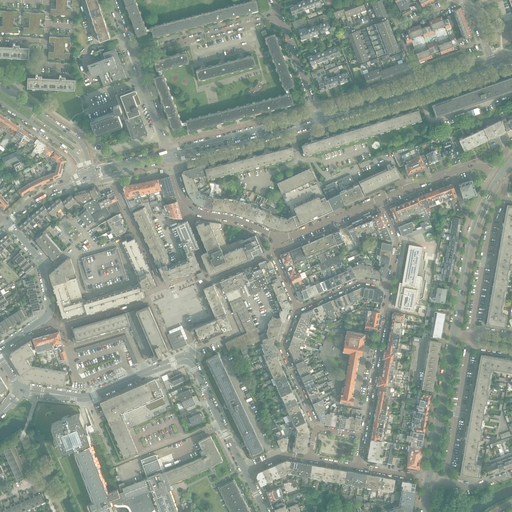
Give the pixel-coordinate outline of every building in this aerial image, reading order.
[(99,6),(97,0),(86,0),(89,9),(99,6)] [(141,17),(138,8),(135,0),(129,0),(124,2),(132,21),(141,17)] [(255,0),(254,0),(252,1),(240,4),(242,14),(258,10),(255,0)] [(309,8),(307,1),(305,1),(304,0),(301,2),(304,10),(309,8)] [(315,6),(313,0),(308,0),(307,1),(309,8),(315,6)] [(383,5),(382,2),(380,0),(379,0),(372,3),(373,8),(383,5)] [(366,10),(363,1),(362,1),(357,2),(361,12),(366,10)] [(304,10),(301,2),(297,3),(297,4),(295,5),(298,12),(304,10)] [(361,12),(357,2),(353,4),(356,14),(361,12)] [(401,12),(410,8),(407,3),(398,8),(401,12)] [(242,14),(240,4),(224,8),(226,18),(242,14)] [(356,14),(353,4),(348,6),(351,15),(356,14)] [(298,12),(295,5),(293,6),(293,5),(288,6),(289,8),(292,15),(298,12)] [(346,14),(343,9),(344,9),(343,8),(342,5),(337,7),(341,16),(345,15),(346,14)] [(384,9),(384,7),(383,5),(373,8),(375,13),(384,9)] [(104,20),(102,14),(99,6),(89,9),(94,23),(104,20)] [(341,16),(337,7),(332,9),(333,10),(336,18),(341,16)] [(462,7),(454,10),(454,11),(456,15),(457,20),(459,25),(461,30),(463,34),(464,36),(457,38),(459,41),(465,39),(473,36),(471,31),(469,27),(467,22),(465,17),(464,12),(462,7)] [(226,18),(224,8),(208,12),(211,22),(226,18)] [(412,12),(410,8),(401,12),(403,17),(412,12)] [(386,14),(385,11),(384,9),(375,13),(377,18),(384,15),(386,14)] [(211,22),(208,12),(189,17),(192,27),(211,22)] [(456,25),(452,14),(447,16),(448,18),(443,20),(442,16),(429,21),(430,25),(425,26),(429,35),(433,34),(432,30),(445,25),(446,29),(451,27),(456,25)] [(146,29),(144,24),(141,17),(132,21),(138,37),(147,33),(147,32),(146,29)] [(192,27),(189,17),(170,22),(172,32),(192,27)] [(110,38),(106,26),(104,20),(94,23),(100,42),(110,38)] [(400,51),(398,48),(397,49),(386,20),(375,24),(381,40),(386,53),(392,51),(393,54),(400,51)] [(331,29),(328,21),(322,24),(325,32),(329,31),(329,30),(331,29)] [(172,32),(170,22),(150,27),(151,28),(146,29),(147,32),(151,31),(153,37),(172,32)] [(325,32),(322,24),(316,26),(319,33),(321,33),(321,34),(325,32)] [(386,53),(381,40),(375,24),(366,27),(377,57),(386,53)] [(429,35),(425,26),(421,28),(420,25),(407,29),(408,33),(403,35),(407,43),(412,42),(410,38),(423,33),(424,37),(429,35)] [(451,40),(449,37),(454,35),(451,27),(446,29),(445,25),(432,30),(433,34),(429,35),(424,37),(423,33),(410,38),(412,42),(414,48),(416,53),(429,48),(427,45),(432,43),(437,41),(438,45),(451,40)] [(319,33),(316,26),(310,28),(314,37),(317,35),(317,34),(319,33)] [(314,37),(310,28),(305,30),(307,38),(309,37),(310,38),(314,37)] [(307,38),(305,30),(299,32),(301,39),(301,40),(301,41),(306,39),(306,38),(307,38)] [(359,36),(358,31),(348,34),(348,35),(350,39),(359,36)] [(281,52),(278,43),(275,34),(265,37),(271,53),(272,53),(272,55),(281,52)] [(454,49),(453,45),(457,44),(454,35),(449,37),(451,40),(438,45),(437,41),(432,43),(435,52),(440,50),(441,54),(454,49)] [(361,40),(359,36),(350,39),(352,44),(361,40)] [(363,45),(361,40),(352,44),(354,49),(363,45)] [(29,59),(29,48),(24,48),(24,49),(21,49),(21,48),(19,48),(20,45),(15,45),(15,43),(13,43),(13,49),(10,48),(10,47),(5,47),(5,57),(9,58),(9,57),(13,57),(13,58),(21,58),(21,57),(24,57),(24,58),(29,59)] [(435,52),(432,43),(427,45),(429,48),(416,53),(419,62),(432,57),(431,53),(435,52)] [(365,50),(363,45),(354,49),(356,53),(365,50)] [(340,54),(337,47),(335,48),(335,47),(331,48),(334,57),(340,54)] [(334,57),(331,48),(327,49),(328,50),(326,51),(329,59),(334,57)] [(117,53),(115,49),(103,53),(105,57),(94,61),(94,63),(87,65),(89,70),(88,70),(88,72),(89,72),(90,72),(92,77),(99,74),(102,82),(103,86),(119,80),(123,79),(125,79),(128,79),(128,78),(127,75),(126,74),(125,73),(124,72),(117,53)] [(367,55),(365,50),(356,53),(357,58),(367,55)] [(329,59),(326,51),(324,52),(323,51),(320,52),(323,61),(329,59)] [(189,62),(186,52),(173,55),(175,66),(189,62)] [(288,70),(285,61),(281,52),(272,55),(272,56),(278,72),(278,71),(279,74),(288,70)] [(323,61),(320,52),(316,54),(316,55),(314,56),(317,63),(323,61)] [(175,66),(173,55),(154,60),(156,70),(156,71),(160,70),(163,69),(175,66)] [(256,66),(253,55),(234,60),(237,70),(256,66)] [(317,63),(314,56),(312,56),(312,55),(307,57),(308,59),(308,58),(311,65),(317,63)] [(369,60),(367,55),(357,58),(358,61),(359,63),(369,60)] [(237,70),(234,60),(215,65),(218,75),(237,70)] [(412,70),(408,61),(403,63),(406,72),(409,71),(412,70)] [(406,72),(403,63),(398,64),(402,74),(406,72)] [(402,74),(398,64),(393,66),(397,75),(402,74)] [(218,75),(215,65),(196,70),(198,80),(218,75)] [(397,75),(393,66),(388,68),(392,77),(397,75)] [(392,77),(388,68),(384,70),(387,79),(392,77)] [(294,86),(292,79),(288,70),(279,74),(278,74),(284,90),(285,90),(288,89),(294,86)] [(377,80),(373,71),(368,73),(372,82),(377,80)] [(350,79),(347,72),(341,74),(344,83),(348,81),(348,80),(350,79)] [(51,89),(52,79),(47,78),(47,80),(44,80),(44,79),(42,79),(42,76),(38,76),(38,73),(36,73),(36,78),(36,79),(33,79),(33,78),(28,77),(27,88),(32,88),(32,87),(35,87),(35,88),(43,89),(43,88),(47,88),(47,89),(51,89)] [(372,82),(368,73),(363,74),(367,84),(372,82)] [(75,90),(75,80),(71,80),(71,81),(67,81),(67,80),(66,80),(66,77),(61,77),(61,74),(59,74),(59,80),(56,80),(56,79),(52,79),(51,89),(55,89),(56,88),(59,88),(59,89),(67,90),(67,89),(70,89),(70,90),(75,90)] [(170,92),(165,80),(163,74),(162,74),(157,76),(153,78),(160,96),(170,92)] [(344,83),(341,74),(335,76),(338,84),(340,83),(340,84),(344,83)] [(338,84),(335,76),(329,79),(333,87),(336,86),(336,85),(338,84)] [(451,112),(507,92),(511,90),(511,78),(432,106),(436,117),(451,112)] [(333,87),(329,79),(324,81),(326,88),(328,87),(329,89),(333,87)] [(326,88),(324,81),(318,83),(320,90),(320,92),(325,90),(325,89),(326,88)] [(141,103),(137,94),(136,91),(135,90),(134,90),(132,91),(131,89),(126,91),(116,95),(119,104),(123,115),(138,109),(137,106),(140,104),(141,104),(141,103)] [(277,108),(294,103),(291,93),(290,94),(288,89),(285,90),(287,94),(274,98),(277,108)] [(177,111),(173,102),(170,92),(160,96),(167,115),(177,111)] [(277,108),(274,98),(259,102),(261,112),(277,108)] [(261,112),(259,102),(242,106),(245,116),(261,112)] [(125,119),(123,115),(119,104),(113,106),(116,112),(91,122),(96,133),(122,124),(121,120),(124,119),(125,119)] [(245,116),(242,106),(223,111),(226,121),(245,116)] [(147,133),(142,120),(138,109),(123,115),(125,119),(132,139),(147,133)] [(421,119),(418,110),(405,114),(408,124),(421,119)] [(181,123),(180,120),(177,111),(167,115),(173,130),(183,126),(182,125),(181,123)] [(226,121),(223,111),(205,116),(207,126),(226,121)] [(0,130),(2,128),(8,118),(6,117),(0,112),(0,130)] [(408,124),(405,114),(389,118),(392,128),(408,124)] [(207,126),(205,116),(186,121),(181,123),(182,125),(187,124),(188,131),(207,126)] [(18,125),(14,123),(10,120),(10,119),(8,118),(2,128),(14,136),(21,126),(19,125),(18,125)] [(392,128),(389,118),(373,123),(376,133),(392,128)] [(511,128),(508,120),(508,118),(506,119),(507,120),(503,123),(506,131),(511,128)] [(506,131),(503,123),(502,120),(483,129),(488,139),(502,133),(503,134),(506,132),(506,133),(506,132),(506,131)] [(376,133),(373,123),(357,128),(360,138),(376,133)] [(30,134),(27,131),(23,129),(23,128),(21,126),(14,136),(27,145),(33,135),(31,134),(30,134)] [(360,138),(357,128),(339,134),(342,144),(360,138)] [(488,139),(483,129),(459,140),(464,151),(488,139)] [(342,144),(339,134),(320,140),(323,149),(342,144)] [(54,150),(46,145),(39,140),(39,139),(38,138),(37,138),(35,137),(35,136),(33,135),(27,145),(33,149),(33,150),(39,154),(46,158),(49,157),(54,150)] [(323,149),(320,140),(301,145),(303,151),(304,152),(303,152),(303,154),(304,154),(304,155),(323,149)] [(455,151),(454,146),(452,147),(451,144),(443,147),(447,156),(448,157),(450,156),(451,155),(451,154),(455,153),(454,152),(455,151)] [(294,157),(292,147),(275,151),(278,161),(294,157)] [(422,162),(426,160),(424,154),(422,155),(418,147),(409,151),(408,147),(392,152),(399,167),(403,165),(404,164),(408,173),(424,166),(422,162)] [(440,157),(440,154),(436,156),(436,154),(438,153),(436,150),(431,152),(430,151),(428,152),(429,153),(426,155),(430,164),(441,159),(440,157)] [(6,166),(22,158),(18,151),(2,158),(6,166)] [(51,163),(58,153),(55,151),(50,157),(52,158),(50,161),(51,163)] [(278,161),(275,151),(259,155),(262,165),(278,161)] [(57,162),(60,158),(62,156),(58,153),(51,163),(53,164),(55,161),(57,162)] [(262,165),(259,155),(243,159),(246,169),(262,165)] [(246,169),(243,159),(225,164),(227,174),(246,169)] [(14,165),(14,166),(17,171),(18,170),(22,168),(23,168),(20,163),(20,162),(15,165),(14,165)] [(390,181),(394,179),(395,181),(400,179),(394,165),(393,165),(391,167),(389,163),(386,165),(388,168),(365,178),(358,181),(359,183),(365,195),(364,193),(390,181),(391,183),(390,181)] [(227,174),(225,164),(205,169),(206,175),(207,175),(208,179),(227,174)] [(202,176),(206,175),(205,169),(204,165),(184,171),(183,173),(193,178),(194,177),(199,175),(199,176),(200,180),(199,183),(203,184),(204,182),(204,180),(203,180),(202,176)] [(328,199),(326,196),(324,197),(311,168),(277,183),(287,205),(289,206),(293,217),(296,226),(333,210),(328,199)] [(50,182),(48,175),(43,176),(40,169),(38,169),(39,171),(40,174),(41,177),(44,184),(50,182)] [(56,178),(54,173),(48,175),(50,182),(56,180),(56,178)] [(192,180),(193,178),(183,173),(182,174),(186,188),(187,190),(189,194),(198,191),(196,186),(195,186),(195,184),(194,184),(192,180)] [(353,181),(350,174),(325,186),(326,188),(327,187),(330,186),(333,185),(335,190),(338,189),(337,187),(343,184),(344,183),(345,184),(347,183),(349,182),(351,181),(353,181)] [(175,194),(169,176),(158,179),(161,190),(163,197),(175,194)] [(44,184),(41,177),(35,180),(38,187),(44,184)] [(161,190),(158,179),(148,181),(144,182),(147,192),(147,193),(148,193),(149,196),(159,193),(159,190),(161,190)] [(38,187),(35,180),(29,183),(33,190),(38,187)] [(476,195),(472,180),(462,183),(458,184),(463,199),(468,197),(467,197),(471,196),(476,195)] [(146,196),(145,193),(147,192),(144,182),(137,183),(130,184),(135,203),(137,206),(143,203),(149,202),(148,199),(144,200),(143,199),(142,196),(146,196)] [(33,190),(29,183),(23,187),(27,193),(33,190)] [(137,206),(135,203),(130,184),(126,185),(125,185),(124,186),(123,186),(123,187),(123,189),(123,190),(124,191),(129,203),(132,210),(144,205),(148,203),(149,203),(149,202),(143,203),(137,206)] [(462,211),(457,198),(452,184),(445,187),(450,199),(451,202),(452,205),(455,213),(462,211)] [(364,196),(358,185),(347,190),(350,198),(351,197),(353,201),(356,199),(364,196)] [(327,187),(326,188),(323,189),(326,194),(333,191),(330,186),(327,187)] [(27,193),(23,187),(18,190),(22,197),(27,193)] [(450,199),(445,187),(438,189),(443,202),(450,199)] [(86,198),(97,192),(95,188),(73,193),(72,194),(81,204),(87,200),(86,198)] [(443,202),(438,189),(431,192),(436,204),(443,202)] [(350,198),(347,190),(340,193),(340,194),(345,204),(353,201),(351,197),(350,198)] [(209,197),(210,194),(205,192),(202,194),(200,193),(199,191),(198,191),(189,194),(191,196),(193,199),(195,201),(198,204),(199,204),(202,206),(203,206),(205,201),(207,202),(209,197)] [(83,206),(99,196),(99,195),(97,192),(86,198),(87,200),(81,204),(83,206)] [(105,206),(117,200),(113,192),(107,195),(107,194),(101,197),(99,195),(99,196),(83,206),(85,208),(85,207),(91,215),(105,206)] [(436,204),(431,192),(425,195),(430,207),(431,210),(437,207),(436,204)] [(345,204),(340,194),(328,199),(333,210),(345,204)] [(76,201),(71,195),(67,198),(72,205),(76,201)] [(205,201),(203,206),(206,207),(209,208),(212,209),(213,209),(220,210),(222,199),(222,196),(214,195),(214,198),(213,197),(212,198),(209,197),(207,202),(205,201)] [(430,207),(425,195),(420,197),(425,209),(430,207)] [(425,209),(420,197),(419,197),(419,196),(418,197),(417,197),(415,198),(414,198),(414,199),(417,206),(414,207),(419,219),(422,217),(424,222),(420,224),(422,228),(425,227),(431,225),(425,209)] [(65,205),(62,202),(63,202),(59,198),(55,202),(60,208),(64,205),(65,205)] [(72,205),(67,198),(63,202),(62,202),(65,205),(64,205),(68,209),(72,205)] [(239,202),(234,212),(235,212),(240,214),(242,214),(246,216),(249,217),(253,208),(253,207),(254,204),(251,202),(250,205),(246,204),(244,202),(245,200),(241,198),(239,202)] [(9,205),(7,202),(9,200),(8,199),(0,206),(4,210),(9,205)] [(222,199),(220,210),(221,210),(227,211),(228,211),(229,211),(234,212),(239,202),(236,200),(229,200),(222,199)] [(419,219),(414,207),(411,200),(405,203),(413,221),(419,219)] [(60,208),(55,202),(51,205),(56,212),(60,208)] [(182,218),(177,202),(165,205),(168,217),(182,218)] [(413,221),(405,203),(396,206),(399,213),(402,211),(407,223),(412,221),(413,221)] [(49,212),(47,209),(43,205),(39,209),(45,215),(49,212)] [(56,212),(51,205),(47,209),(49,212),(52,216),(56,212)] [(511,260),(510,260),(511,255),(511,205),(507,205),(497,259),(498,259),(497,261),(498,261),(498,262),(501,263),(500,267),(498,267),(497,267),(497,268),(496,268),(496,270),(486,324),(504,327),(506,315),(501,314),(500,313),(504,291),(506,291),(508,278),(507,278),(508,273),(511,273),(511,270),(511,269),(511,260)] [(110,215),(107,209),(105,206),(91,215),(95,220),(94,220),(97,224),(110,215)] [(268,210),(262,222),(269,226),(271,226),(274,227),(278,228),(282,229),(285,229),(286,229),(286,219),(283,219),(281,218),(280,219),(273,216),(275,211),(276,209),(269,206),(268,210)] [(407,223),(402,211),(399,213),(396,206),(390,208),(395,219),(398,227),(407,223)] [(95,220),(91,215),(85,207),(85,208),(77,214),(88,226),(94,220),(95,220)] [(171,264),(170,262),(145,207),(133,212),(159,268),(159,267),(161,271),(160,271),(165,282),(200,268),(195,256),(188,259),(169,266),(170,268),(168,269),(167,268),(168,268),(167,266),(171,264)] [(253,208),(249,217),(252,218),(256,220),(262,222),(268,210),(261,207),(260,210),(256,208),(256,209),(253,208)] [(45,215),(39,209),(35,212),(41,219),(45,215)] [(41,219),(35,212),(31,216),(37,223),(41,219)] [(386,226),(381,214),(379,213),(371,216),(377,230),(386,226)] [(123,224),(122,221),(121,221),(119,218),(120,218),(118,215),(118,216),(117,214),(107,220),(112,230),(122,225),(123,225),(123,224)] [(37,223),(31,216),(27,220),(33,226),(37,223)] [(378,232),(377,230),(371,216),(365,219),(370,232),(370,231),(371,234),(378,232)] [(296,226),(293,217),(288,219),(286,219),(286,229),(289,228),(293,227),(296,226)] [(370,232),(365,219),(359,222),(364,235),(368,234),(367,233),(370,232)] [(33,226),(27,220),(23,223),(29,229),(33,226)] [(224,238),(220,229),(221,228),(222,223),(213,222),(213,224),(211,225),(210,223),(206,223),(206,221),(199,220),(197,220),(196,221),(195,222),(195,223),(195,224),(195,225),(196,227),(197,227),(198,227),(198,228),(199,230),(198,230),(204,244),(214,240),(218,238),(219,240),(224,238)] [(197,242),(188,224),(187,221),(175,226),(175,227),(174,227),(173,227),(172,227),(172,228),(172,229),(172,230),(173,230),(174,229),(176,228),(184,247),(179,249),(183,258),(188,256),(188,259),(195,256),(194,254),(195,254),(196,253),(195,251),(195,250),(199,248),(196,242),(197,242)] [(411,229),(414,227),(412,221),(407,223),(398,227),(402,236),(412,232),(411,229)] [(364,235),(359,222),(352,224),(357,237),(360,235),(365,246),(370,245),(367,239),(366,239),(364,235)] [(29,229),(23,223),(19,227),(24,233),(29,229)] [(357,237),(352,224),(347,227),(352,239),(357,237)] [(61,253),(52,242),(45,234),(49,231),(54,237),(56,235),(58,234),(53,227),(50,225),(42,232),(43,233),(36,240),(53,260),(61,253)] [(126,231),(126,230),(125,228),(124,227),(122,225),(112,230),(111,230),(112,233),(113,232),(115,237),(126,231)] [(392,241),(386,226),(377,230),(378,232),(381,239),(392,241)] [(345,242),(340,230),(338,230),(338,231),(332,233),(332,234),(338,247),(339,248),(346,245),(345,242)] [(13,240),(8,234),(4,237),(9,244),(13,240)] [(338,247),(332,234),(317,240),(323,254),(338,247)] [(83,301),(76,278),(53,285),(54,288),(63,319),(65,320),(90,313),(145,296),(143,290),(156,285),(151,275),(150,276),(148,272),(149,272),(133,236),(130,235),(127,236),(126,239),(126,240),(122,242),(123,244),(122,244),(138,277),(139,276),(141,279),(142,278),(143,279),(139,280),(141,284),(86,300),(83,301)] [(262,252),(255,236),(241,242),(248,258),(253,256),(262,252)] [(9,244),(4,237),(0,240),(0,241),(5,248),(9,244)] [(248,258),(241,242),(240,239),(227,245),(224,238),(219,240),(218,238),(214,240),(219,254),(213,256),(211,257),(213,262),(215,268),(217,267),(219,271),(222,269),(248,258)] [(219,254),(214,240),(204,244),(207,251),(208,252),(209,255),(212,254),(213,256),(219,254)] [(323,254),(317,240),(302,247),(302,246),(310,267),(312,266),(309,259),(323,254)] [(390,251),(392,244),(379,242),(378,244),(377,248),(381,249),(380,249),(390,251)] [(426,279),(425,279),(426,271),(426,270),(425,270),(425,269),(424,269),(426,262),(426,261),(425,260),(424,260),(424,259),(425,253),(421,252),(422,247),(409,245),(402,283),(399,282),(395,306),(401,307),(400,308),(413,311),(415,301),(416,301),(417,301),(418,300),(418,299),(419,299),(420,299),(422,299),(422,298),(423,297),(423,296),(426,281),(426,280),(426,279)] [(310,267),(302,246),(290,251),(295,265),(299,272),(310,267)] [(126,277),(117,247),(84,256),(90,277),(84,279),(87,288),(126,277)] [(389,257),(390,251),(380,249),(377,248),(376,255),(379,255),(389,257)] [(17,262),(25,254),(25,253),(22,255),(20,253),(23,251),(21,250),(19,252),(20,252),(13,258),(17,262)] [(215,268),(213,262),(211,257),(213,256),(212,254),(209,255),(208,252),(207,251),(201,254),(202,257),(210,275),(222,269),(219,271),(217,267),(215,268)] [(294,265),(288,252),(281,255),(286,268),(292,266),(294,265)] [(321,270),(343,261),(344,261),(344,260),(348,258),(347,256),(351,255),(349,252),(342,255),(341,254),(318,264),(321,270)] [(20,266),(29,258),(28,257),(26,259),(24,257),(26,255),(25,254),(17,262),(20,266)] [(388,264),(389,257),(379,255),(379,260),(380,260),(379,262),(388,264)] [(23,270),(32,262),(31,261),(29,263),(27,261),(30,259),(29,258),(20,266),(23,270)] [(52,285),(53,285),(76,278),(77,278),(75,271),(74,271),(72,263),(71,258),(68,258),(66,259),(57,268),(55,269),(54,269),(49,274),(52,285)] [(365,275),(367,262),(365,262),(364,259),(356,263),(356,264),(362,274),(365,274),(365,275)] [(371,276),(373,267),(374,263),(371,263),(372,261),(364,259),(365,262),(367,262),(365,275),(371,276)] [(268,267),(266,262),(266,261),(259,263),(259,264),(258,265),(260,269),(261,268),(267,283),(273,281),(272,277),(268,270),(269,269),(268,267)] [(36,275),(35,269),(31,265),(33,263),(32,262),(23,270),(27,273),(21,278),(29,277),(36,275)] [(386,274),(388,264),(379,262),(379,266),(381,266),(380,269),(379,270),(384,276),(386,274)] [(293,283),(321,270),(318,264),(312,266),(310,267),(299,272),(295,274),(290,276),(293,283)] [(362,274),(356,264),(355,264),(355,265),(351,267),(356,276),(356,277),(362,274)] [(268,284),(267,283),(261,268),(260,269),(258,265),(257,265),(257,266),(252,268),(260,287),(268,284)] [(295,274),(292,266),(286,268),(290,276),(295,274)] [(356,276),(351,267),(351,266),(347,268),(350,275),(349,275),(351,278),(352,279),(353,278),(353,277),(356,276)] [(252,268),(251,268),(251,267),(243,270),(244,271),(246,276),(253,291),(260,288),(260,287),(252,268)] [(384,276),(379,270),(378,270),(374,270),(375,267),(373,267),(371,276),(381,278),(384,276)] [(350,275),(347,268),(342,270),(343,272),(345,277),(344,278),(346,281),(346,280),(347,281),(349,280),(349,279),(351,278),(349,275),(350,275)] [(253,324),(237,288),(246,285),(251,295),(261,291),(260,288),(253,291),(246,276),(244,271),(220,281),(221,283),(229,303),(229,302),(234,314),(237,312),(238,314),(239,316),(239,317),(240,319),(241,321),(242,323),(243,324),(243,326),(244,328),(253,324)] [(340,280),(340,279),(338,274),(336,275),(335,273),(333,274),(333,276),(336,281),(335,282),(337,285),(337,284),(338,285),(339,284),(340,283),(341,283),(340,280)] [(317,289),(314,282),(311,276),(309,277),(312,283),(310,284),(312,289),(314,294),(315,295),(316,294),(317,293),(318,293),(317,290),(317,289)] [(322,287),(320,282),(317,276),(315,276),(317,281),(318,281),(319,283),(318,283),(317,281),(314,282),(317,289),(317,290),(318,293),(319,292),(320,293),(321,292),(321,291),(323,291),(321,288),(322,287)] [(331,284),(331,283),(329,278),(328,276),(323,278),(326,285),(326,286),(327,289),(328,288),(329,289),(330,288),(330,287),(332,287),(331,284)] [(35,283),(34,281),(37,280),(37,278),(33,279),(34,279),(25,281),(25,280),(23,280),(24,286),(26,285),(27,287),(38,284),(38,283),(35,283)] [(283,291),(278,279),(273,281),(273,283),(271,284),(269,285),(271,289),(273,288),(276,295),(283,291)] [(312,289),(310,284),(307,279),(306,279),(308,285),(305,286),(308,293),(309,297),(310,296),(310,297),(312,296),(312,295),(314,294),(312,289)] [(303,295),(301,288),(299,285),(298,282),(293,284),(299,298),(301,299),(304,298),(303,296),(303,295)] [(226,312),(219,295),(214,284),(203,289),(208,299),(215,316),(215,317),(216,316),(217,318),(226,315),(225,312),(226,312)] [(308,293),(305,286),(304,285),(303,285),(303,287),(301,288),(303,295),(303,296),(304,298),(304,299),(305,298),(306,299),(307,298),(308,297),(309,297),(308,293)] [(446,293),(446,289),(445,289),(445,288),(444,288),(444,289),(437,287),(436,294),(445,295),(446,293)] [(363,297),(365,288),(361,288),(359,289),(358,290),(357,290),(356,290),(354,291),(354,292),(353,292),(358,303),(360,302),(359,299),(363,297)] [(290,306),(283,291),(276,295),(278,300),(274,302),(275,304),(279,302),(282,309),(287,307),(290,306)] [(358,303),(353,292),(352,293),(351,292),(349,293),(349,294),(348,294),(352,303),(355,302),(356,304),(358,303)] [(352,303),(348,294),(347,294),(346,295),(345,296),(344,296),(349,307),(351,306),(350,304),(352,303)] [(444,302),(445,298),(445,295),(436,294),(435,300),(441,302),(442,302),(444,302)] [(349,307),(344,296),(343,296),(342,296),(340,297),(340,298),(339,297),(344,307),(344,309),(349,307)] [(341,308),(344,307),(339,297),(339,298),(338,298),(337,298),(336,299),(335,300),(340,311),(342,310),(341,308)] [(1,308),(9,304),(6,299),(0,302),(0,306),(1,307),(0,307),(0,310),(2,309),(1,308)] [(340,311),(335,300),(334,300),(333,300),(332,301),(331,302),(331,301),(335,311),(335,312),(338,311),(338,312),(340,311)] [(335,311),(331,301),(330,302),(329,302),(328,302),(327,303),(326,304),(333,319),(335,318),(332,312),(335,311)] [(333,319),(326,304),(325,304),(324,304),(323,304),(322,305),(326,314),(328,313),(331,320),(333,319)] [(322,318),(324,317),(323,316),(326,314),(322,305),(321,306),(320,305),(319,306),(318,307),(317,308),(322,318)] [(168,350),(158,328),(149,306),(124,313),(128,326),(130,326),(145,360),(151,357),(152,360),(163,355),(162,352),(168,350)] [(284,322),(288,311),(288,309),(288,308),(288,307),(287,308),(287,307),(282,309),(283,310),(282,311),(281,310),(280,313),(280,314),(279,314),(280,317),(278,318),(278,319),(282,321),(282,322),(282,321),(284,322)] [(380,312),(370,310),(370,308),(366,307),(366,310),(365,316),(378,318),(378,316),(379,316),(380,312)] [(322,318),(317,308),(316,308),(315,308),(314,308),(313,309),(316,316),(316,318),(319,316),(321,321),(323,320),(322,318)] [(25,317),(21,309),(16,312),(22,322),(24,321),(22,319),(24,317),(26,320),(28,319),(26,316),(25,317)] [(316,316),(313,309),(313,310),(313,309),(305,313),(305,312),(302,314),(300,317),(301,317),(300,317),(301,317),(310,321),(311,321),(313,318),(312,318),(312,317),(316,316)] [(444,319),(445,313),(435,311),(434,317),(444,319)] [(22,322),(16,312),(12,315),(18,325),(19,324),(18,322),(20,320),(22,323),(22,322)] [(404,323),(405,318),(403,317),(404,314),(394,312),(393,315),(392,321),(402,323),(404,323)] [(74,343),(124,328),(128,326),(124,313),(73,328),(75,337),(72,338),(74,343)] [(18,325),(12,315),(8,318),(14,328),(15,327),(13,324),(16,323),(17,325),(18,325)] [(232,329),(226,315),(217,318),(205,324),(201,325),(195,328),(195,327),(195,328),(191,330),(192,334),(196,332),(201,343),(224,333),(223,332),(229,330),(229,331),(232,329)] [(378,322),(378,319),(378,318),(365,316),(364,322),(365,322),(377,325),(378,324),(377,324),(377,322),(378,322)] [(277,335),(280,327),(282,322),(282,321),(278,319),(278,318),(277,318),(272,317),(271,317),(269,322),(268,325),(269,326),(267,331),(267,332),(269,338),(273,336),(277,335)] [(309,323),(310,321),(301,317),(301,318),(300,318),(299,320),(300,321),(299,322),(313,327),(314,325),(311,324),(309,323)] [(442,325),(444,319),(434,317),(433,324),(442,325)] [(14,328),(8,318),(3,320),(10,330),(11,330),(9,327),(11,325),(13,328),(14,328)] [(10,330),(3,320),(0,322),(0,324),(5,333),(6,332),(5,330),(7,328),(9,331),(10,330)] [(376,330),(377,325),(365,322),(364,330),(369,330),(369,331),(372,331),(372,329),(376,330)] [(262,340),(269,338),(267,332),(258,336),(253,324),(244,328),(245,330),(242,331),(241,332),(242,334),(225,343),(227,348),(229,352),(262,340)] [(441,332),(442,325),(433,324),(431,330),(441,332)] [(306,332),(307,330),(297,326),(297,327),(296,327),(296,329),(296,330),(296,331),(307,335),(311,337),(312,335),(306,332)] [(187,345),(180,329),(167,334),(174,350),(187,345)] [(352,396),(358,362),(360,355),(361,355),(362,354),(363,348),(368,348),(369,346),(370,341),(370,338),(371,338),(372,333),(365,331),(365,334),(346,330),(345,336),(343,336),(342,344),(344,344),(342,352),(350,353),(349,358),(348,358),(348,361),(349,361),(348,365),(347,365),(347,368),(347,372),(346,372),(346,375),(345,379),(344,382),(345,382),(344,386),(343,389),(344,389),(343,392),(341,392),(341,395),(340,394),(338,396),(338,399),(339,401),(340,401),(339,402),(353,404),(354,396),(352,396)] [(440,338),(441,332),(431,330),(430,336),(440,338)] [(66,356),(62,343),(59,331),(50,334),(54,349),(55,351),(58,350),(59,353),(60,352),(62,360),(67,358),(66,356)] [(306,337),(307,335),(296,331),(295,332),(294,333),(294,334),(294,335),(304,340),(305,337),(306,337)] [(403,335),(402,334),(390,332),(388,341),(398,343),(398,341),(399,341),(399,339),(402,339),(403,335)] [(54,349),(50,334),(33,339),(37,353),(54,349)] [(303,342),(304,340),(294,335),(294,336),(293,336),(292,338),(293,339),(292,340),(304,344),(309,346),(310,344),(303,342)] [(276,349),(273,342),(274,341),(273,340),(274,339),(273,336),(269,338),(262,340),(263,343),(261,344),(265,354),(274,350),(276,349)] [(35,354),(31,347),(30,346),(32,345),(31,340),(10,353),(11,354),(10,355),(10,356),(10,357),(20,374),(32,366),(27,360),(27,359),(35,354)] [(304,344),(292,340),(292,341),(291,342),(290,343),(291,344),(291,345),(300,348),(301,346),(303,346),(304,344)] [(432,390),(438,354),(437,354),(437,351),(439,352),(441,342),(435,341),(430,340),(430,341),(429,341),(420,390),(421,391),(422,388),(432,390)] [(387,349),(387,350),(394,351),(397,352),(398,352),(400,353),(402,344),(398,343),(388,341),(388,342),(387,349)] [(304,355),(302,351),(300,349),(300,348),(291,345),(290,345),(289,348),(290,351),(294,359),(294,358),(294,359),(294,358),(294,359),(304,355)] [(249,353),(246,346),(240,348),(243,355),(249,353)] [(277,359),(276,355),(275,353),(274,350),(265,354),(263,355),(264,357),(261,358),(265,367),(268,366),(268,367),(279,362),(278,358),(277,359)] [(394,356),(394,354),(393,353),(394,351),(387,350),(384,350),(383,359),(384,359),(398,362),(398,361),(396,361),(397,357),(394,356)] [(256,435),(239,398),(225,368),(224,369),(217,354),(207,359),(253,455),(262,450),(255,436),(256,435)] [(296,363),(307,359),(306,356),(305,357),(304,355),(294,359),(294,360),(295,362),(296,362),(296,363)] [(488,419),(488,417),(488,416),(488,415),(486,414),(487,411),(484,410),(485,405),(486,405),(488,392),(487,392),(491,369),(511,372),(511,359),(481,355),(460,474),(478,477),(480,465),(475,464),(474,463),(478,440),(480,441),(480,440),(482,428),(480,428),(481,422),(485,423),(486,419),(487,420),(488,419)] [(307,364),(306,361),(308,361),(307,359),(296,363),(297,364),(296,365),(297,367),(298,367),(298,368),(307,364)] [(382,367),(382,368),(397,370),(398,362),(384,359),(384,360),(382,367)] [(283,371),(281,367),(280,365),(281,365),(279,362),(268,367),(273,378),(285,374),(283,370),(283,371)] [(300,372),(311,367),(310,365),(308,366),(307,364),(298,368),(298,369),(299,371),(300,371),(300,372)] [(38,381),(41,368),(32,366),(20,374),(24,379),(38,381)] [(301,377),(311,373),(313,372),(312,369),(311,367),(300,372),(300,373),(300,374),(301,376),(302,376),(301,377)] [(51,383),(54,370),(41,368),(38,381),(51,383)] [(393,374),(393,372),(393,370),(382,368),(381,376),(391,378),(392,374),(393,374)] [(64,386),(67,372),(54,370),(51,383),(64,386)] [(315,376),(322,373),(321,371),(312,375),(311,373),(301,377),(302,377),(302,378),(302,379),(303,380),(304,381),(315,376)] [(185,380),(182,373),(174,376),(172,372),(167,374),(169,379),(171,378),(174,385),(185,380)] [(288,383),(286,379),(285,377),(286,377),(285,374),(273,378),(273,379),(271,380),(274,385),(276,384),(279,390),(290,385),(288,382),(288,383)] [(315,382),(314,379),(316,378),(315,376),(304,381),(304,382),(304,383),(305,385),(306,385),(305,386),(315,382)] [(379,376),(378,385),(380,386),(387,387),(390,387),(392,387),(394,379),(381,376),(379,376)] [(112,396),(100,402),(101,402),(104,411),(106,411),(107,415),(106,415),(109,423),(112,430),(115,437),(121,451),(124,458),(132,454),(134,453),(135,455),(139,454),(138,452),(135,445),(132,438),(129,431),(128,429),(127,428),(126,424),(123,418),(123,417),(122,414),(125,413),(133,410),(140,407),(146,404),(147,404),(150,410),(165,404),(162,397),(164,397),(160,389),(159,389),(155,379),(147,382),(140,385),(132,388),(125,391),(117,394),(112,396)] [(308,390),(319,385),(318,383),(316,384),(315,382),(305,386),(306,386),(306,387),(306,388),(307,389),(308,390)] [(319,390),(318,388),(319,387),(322,386),(321,384),(319,385),(308,390),(308,391),(308,392),(309,393),(310,394),(309,394),(319,390)] [(295,398),(294,394),(293,395),(291,389),(290,385),(279,390),(284,402),(295,398)] [(389,392),(390,388),(387,387),(380,386),(379,394),(389,396),(392,397),(393,392),(389,392)] [(192,397),(189,389),(178,394),(182,401),(192,397)] [(312,399),(322,394),(322,392),(320,393),(319,390),(309,394),(310,395),(309,396),(310,397),(311,398),(312,399)] [(430,397),(431,395),(419,393),(418,396),(419,396),(419,400),(430,401),(431,400),(431,398),(430,397)] [(323,399),(322,397),(323,396),(322,394),(312,399),(312,400),(312,401),(312,402),(313,403),(322,400),(323,399)] [(379,394),(377,403),(387,405),(391,405),(392,397),(389,397),(389,396),(379,394)] [(196,404),(192,397),(182,401),(185,409),(195,404),(196,404)] [(298,407),(297,403),(296,401),(297,401),(295,398),(284,402),(287,408),(284,410),(281,411),(280,411),(281,413),(286,411),(288,415),(289,414),(300,410),(299,406),(298,407)] [(315,408),(326,403),(325,401),(323,402),(322,400),(313,403),(314,404),(313,405),(314,406),(315,407),(315,408)] [(327,408),(325,406),(327,405),(326,403),(315,408),(316,409),(316,410),(316,411),(317,412),(318,412),(324,409),(327,408)] [(387,405),(377,403),(375,412),(390,415),(391,412),(386,411),(386,410),(387,405)] [(325,424),(327,415),(325,414),(324,412),(325,411),(324,409),(318,412),(317,412),(321,420),(320,420),(320,421),(322,423),(325,424)] [(288,415),(287,415),(292,427),(295,427),(296,426),(306,422),(304,418),(304,419),(301,413),(302,413),(300,410),(289,414),(288,415)] [(389,424),(390,415),(375,412),(374,421),(388,423),(389,424)] [(62,419),(52,424),(54,432),(55,435),(54,436),(55,439),(56,442),(57,441),(59,446),(62,452),(64,456),(81,449),(83,449),(94,444),(93,441),(91,437),(90,434),(90,433),(87,427),(86,424),(85,424),(83,421),(80,413),(69,417),(68,415),(62,418),(62,419)] [(203,420),(202,417),(200,413),(192,417),(191,415),(186,417),(186,419),(189,418),(192,425),(203,420)] [(404,428),(405,424),(405,422),(409,423),(410,421),(403,420),(402,428),(404,428)] [(386,432),(388,423),(374,421),(372,430),(382,432),(382,431),(386,432)] [(309,430),(307,425),(306,422),(296,426),(297,431),(296,437),(307,439),(309,430)] [(287,438),(288,436),(283,424),(269,430),(271,434),(276,446),(277,448),(280,447),(282,450),(285,448),(286,449),(288,439),(288,438),(287,438)] [(426,429),(426,427),(425,426),(425,425),(415,424),(414,427),(411,426),(411,429),(424,432),(425,429),(426,429)] [(382,436),(382,434),(382,432),(372,430),(371,439),(381,441),(384,441),(385,436),(382,436)] [(424,437),(425,435),(424,433),(411,431),(410,435),(407,435),(407,437),(423,440),(423,438),(424,437)] [(422,443),(423,440),(407,437),(405,437),(405,434),(400,433),(399,435),(397,434),(396,439),(409,441),(408,445),(421,448),(423,446),(423,447),(423,444),(422,443)] [(223,460),(221,457),(221,456),(219,457),(217,452),(218,452),(215,444),(213,445),(211,440),(212,439),(210,436),(198,441),(202,448),(204,447),(207,453),(205,454),(203,451),(201,452),(203,458),(191,463),(185,466),(178,468),(165,473),(169,484),(173,482),(173,481),(178,479),(178,480),(182,479),(186,477),(186,476),(191,474),(191,475),(195,473),(199,472),(199,470),(204,468),(204,469),(208,467),(208,466),(210,465),(211,466),(223,460)] [(306,449),(306,445),(307,439),(296,437),(294,447),(293,447),(293,450),(303,452),(306,449)] [(378,456),(380,446),(383,446),(384,442),(381,441),(371,439),(368,454),(378,456)] [(408,445),(407,452),(410,453),(421,455),(422,448),(421,448),(408,445)] [(14,446),(4,450),(4,451),(5,451),(6,455),(22,448),(21,446),(16,448),(14,446)] [(120,497),(119,493),(117,489),(109,492),(107,493),(106,490),(104,487),(105,486),(103,483),(102,479),(101,479),(100,476),(99,472),(98,469),(96,464),(95,462),(94,458),(93,455),(93,454),(91,451),(89,447),(84,449),(83,449),(81,449),(81,450),(75,453),(76,456),(77,460),(79,464),(80,467),(82,470),(81,471),(83,474),(84,478),(85,478),(86,481),(87,485),(88,489),(89,492),(90,492),(91,495),(92,499),(93,499),(94,502),(92,503),(93,503),(92,503),(88,505),(89,509),(90,511),(111,511),(110,510),(109,506),(111,505),(112,505),(110,501),(120,497)] [(19,455),(18,453),(23,451),(22,448),(6,455),(6,456),(7,455),(9,460),(8,460),(19,455)] [(420,461),(421,455),(410,453),(409,455),(408,455),(408,459),(409,459),(420,461)] [(177,511),(171,494),(170,490),(171,489),(170,487),(170,486),(169,484),(165,473),(165,472),(163,473),(161,468),(159,463),(158,459),(156,454),(141,460),(146,474),(147,477),(147,478),(146,478),(146,479),(125,487),(125,486),(124,483),(119,484),(122,492),(119,493),(120,497),(110,501),(112,505),(113,504),(113,505),(114,505),(115,505),(115,504),(115,503),(116,504),(117,505),(118,505),(119,505),(123,505),(124,505),(125,505),(126,505),(127,506),(128,506),(129,507),(130,508),(130,509),(131,510),(131,511),(151,511),(154,509),(155,509),(154,508),(158,506),(159,511),(177,511)] [(381,459),(382,457),(383,457),(378,456),(368,454),(367,460),(382,462),(382,459),(381,459)] [(10,465),(26,458),(25,456),(20,458),(19,455),(8,460),(8,461),(9,460),(11,464),(10,465)] [(509,466),(506,455),(500,457),(504,468),(509,466)] [(504,468),(500,457),(495,459),(496,462),(499,470),(504,468)] [(23,465),(22,462),(27,460),(26,458),(10,465),(11,465),(13,469),(12,469),(23,465)] [(419,469),(420,461),(409,459),(407,467),(419,469)] [(296,474),(298,463),(286,461),(282,463),(286,473),(288,472),(296,474)] [(499,470),(496,462),(490,464),(493,471),(499,470)] [(286,473),(282,463),(269,468),(274,479),(275,478),(276,479),(280,477),(284,475),(283,474),(286,473)] [(310,476),(312,465),(298,463),(296,474),(299,474),(299,475),(306,476),(307,476),(310,476)] [(493,471),(490,464),(485,466),(488,474),(493,471)] [(15,474),(30,467),(29,465),(24,467),(23,465),(12,469),(13,470),(13,469),(15,474),(14,474),(15,474)] [(324,479),(326,468),(312,465),(310,476),(313,477),(313,478),(320,479),(320,478),(324,479)] [(27,475),(26,472),(31,469),(30,467),(15,474),(15,475),(15,474),(17,479),(27,475)] [(271,480),(274,479),(269,468),(259,472),(259,473),(258,473),(257,476),(258,477),(257,477),(263,490),(266,489),(264,484),(265,483),(265,482),(267,482),(271,480)] [(337,481),(339,470),(326,468),(324,479),(327,479),(327,480),(334,481),(335,480),(337,481)] [(351,483),(353,472),(339,470),(337,481),(341,482),(340,482),(344,483),(344,485),(348,486),(348,485),(351,486),(351,483)] [(365,486),(367,475),(353,472),(351,483),(355,484),(355,485),(362,486),(362,485),(365,486)] [(379,488),(381,477),(367,475),(365,486),(368,486),(368,487),(376,489),(376,487),(379,488)] [(392,490),(394,480),(381,477),(379,488),(382,489),(382,490),(389,491),(390,490),(392,490)] [(249,511),(247,508),(245,505),(246,505),(242,497),(242,498),(239,491),(235,484),(233,481),(219,487),(221,491),(224,498),(225,498),(228,504),(227,505),(231,511),(232,511),(231,511),(249,511)] [(415,489),(415,486),(416,483),(402,481),(402,485),(403,485),(403,487),(397,486),(397,488),(401,489),(401,488),(414,490),(414,489),(415,489)] [(287,495),(284,485),(267,492),(266,492),(270,501),(287,495)] [(46,501),(41,491),(38,492),(36,488),(34,489),(41,503),(45,501),(45,502),(46,501)] [(412,505),(413,500),(415,491),(414,491),(414,490),(401,488),(401,489),(399,496),(402,496),(401,503),(402,503),(412,505)] [(41,503),(34,489),(32,490),(34,494),(31,495),(36,506),(36,505),(40,503),(40,504),(41,503)] [(36,506),(31,495),(29,496),(27,492),(24,493),(31,508),(32,508),(31,507),(35,505),(35,506),(36,506)] [(31,508),(24,493),(22,494),(24,498),(22,499),(26,510),(27,510),(26,509),(30,507),(31,508)] [(26,510),(22,499),(19,501),(17,496),(15,497),(21,511),(22,511),(26,509),(26,510)] [(21,511),(15,497),(13,498),(15,503),(12,504),(15,511),(19,511),(21,511)] [(285,505),(284,502),(282,503),(280,499),(271,502),(270,502),(272,507),(273,507),(274,509),(285,505)] [(15,511),(12,504),(10,505),(8,501),(5,502),(10,511),(15,511)] [(411,511),(412,505),(402,503),(401,506),(398,508),(397,507),(393,509),(394,511),(411,511)]
